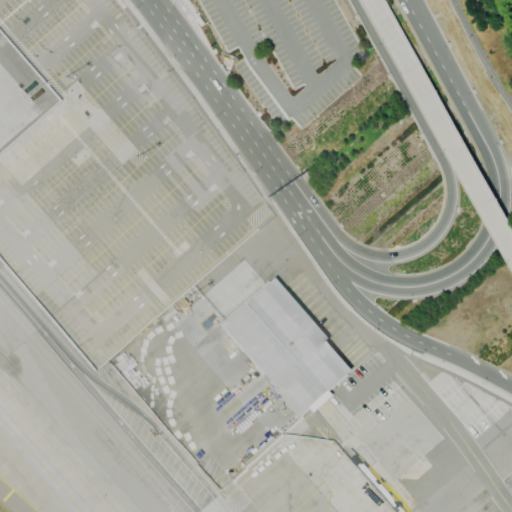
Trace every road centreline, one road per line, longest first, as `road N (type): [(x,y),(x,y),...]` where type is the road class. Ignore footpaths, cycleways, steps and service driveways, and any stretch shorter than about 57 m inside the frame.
road 1 (secondary): [(290,193),(353,248),(378,256),(421,247),(446,217),(443,162),(356,0)]
road 2 (secondary): [(511,247),(371,0)]
road 3 (secondary): [(329,256),(379,283),(442,278),(489,237),(497,195)]
road 4 (secondary): [(497,195),(487,145),(408,1)]
road 5 (secondary): [(180,40),(283,183)]
road 6 (secondary): [(329,256),(372,315),(451,358)]
